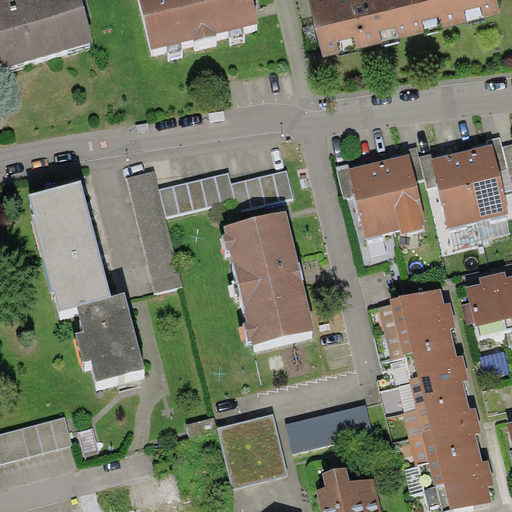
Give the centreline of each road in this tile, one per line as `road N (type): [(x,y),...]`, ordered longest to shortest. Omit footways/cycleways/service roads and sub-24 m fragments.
road 1 (residential): [(0,164),(308,110)]
road 2 (residential): [(308,110),(371,383)]
road 3 (residential): [(308,110),(511,82)]
road 4 (residential): [(0,502),(136,468)]
